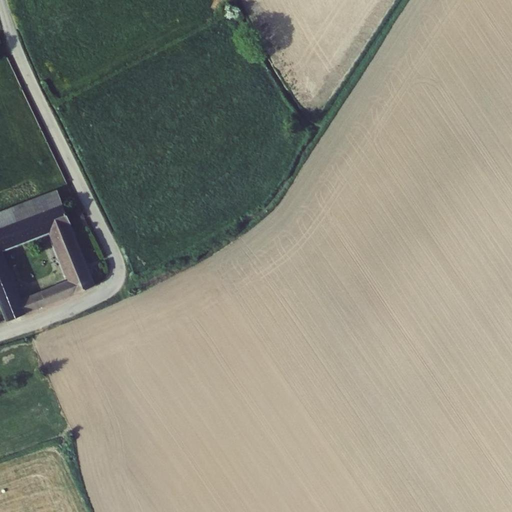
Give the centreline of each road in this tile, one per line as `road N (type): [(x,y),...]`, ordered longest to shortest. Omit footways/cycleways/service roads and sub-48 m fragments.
road 1 (unclassified): [(0,332),(74,306),(118,272),(1,0)]
road 2 (track): [(118,272),(152,288),(252,224),(395,0)]
